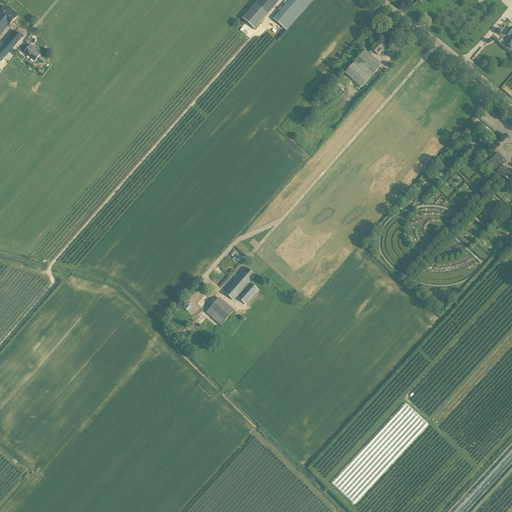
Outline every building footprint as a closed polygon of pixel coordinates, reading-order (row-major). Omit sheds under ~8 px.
[(268,14),(280,0),(258,0),(242,19),(255,29),(268,14)] [(313,0),(312,0),(289,0),(273,19),(286,30),(313,0)] [(5,6),(0,11),(0,34),(8,25),(9,26),(17,17),(5,6)] [(11,50),(22,37),(15,31),(11,36),(9,34),(5,39),(7,41),(4,44),(11,50)] [(372,49),(368,53),(371,56),(374,52),(378,55),(382,51),(383,52),(386,48),(382,45),(380,46),(376,42),(370,48),(372,49)] [(33,47),(30,45),(24,52),(34,61),(40,55),(32,48),(33,47)] [(365,50),(357,59),(353,63),(344,73),(361,88),(370,78),(382,65),(381,65),(371,56),(368,53),(365,50)] [(508,182),(511,177),(511,174),(502,166),(504,163),(501,160),(503,158),(497,152),(487,163),(508,182)] [(246,305),(258,291),(248,282),(254,275),(246,268),(240,275),(239,274),(224,292),(234,300),(237,297),(246,305)] [(234,310),(219,297),(206,313),(221,326),(234,310)] [(208,326),(212,322),(205,316),(202,321),(208,326)]
